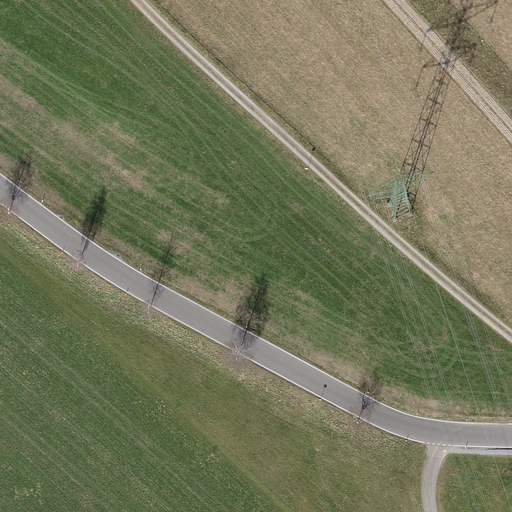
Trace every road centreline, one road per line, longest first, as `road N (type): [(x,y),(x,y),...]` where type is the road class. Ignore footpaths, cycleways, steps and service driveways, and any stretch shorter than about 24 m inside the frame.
road 1 (unclassified): [(511,438),(439,439),(359,409),(97,260),(0,191)]
road 2 (track): [(135,0),(389,239),(511,338)]
